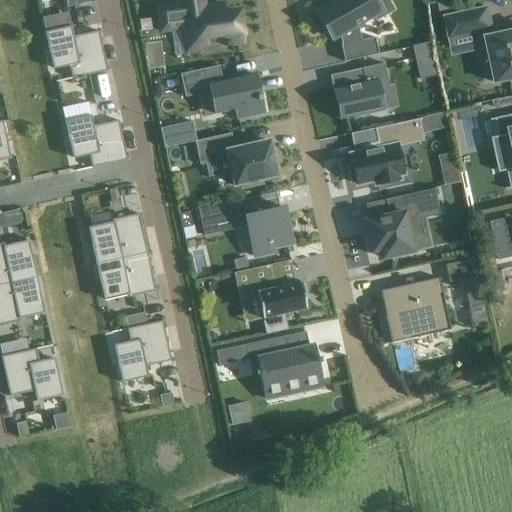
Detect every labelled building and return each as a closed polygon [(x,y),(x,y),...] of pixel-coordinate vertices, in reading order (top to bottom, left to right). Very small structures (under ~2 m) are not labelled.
[(186,51),(225,45),(225,46),(230,46),(230,44),(242,43),(238,11),(223,13),(222,3),(204,6),(203,0),(195,0),(179,2),(179,5),(156,8),(159,32),(182,28),(186,51)] [(337,0),(318,11),(333,38),(339,35),(341,45),(340,45),(344,62),(378,54),(374,38),(361,41),(361,40),(357,25),(374,15),(366,2),(369,0),(337,0)] [(511,30),(491,36),(490,30),(492,29),(488,8),(445,17),(450,39),(475,33),(477,45),(487,45),(496,84),(511,80),(511,30)] [(401,30),(411,36),(411,24),(401,30)] [(71,26),(44,32),(53,69),(68,66),(71,79),(106,71),(98,31),(73,37),(71,26)] [(432,42),(414,46),(421,80),(439,76),(432,42)] [(152,50),(162,56),(162,44),(152,50)] [(341,99),(337,100),(341,120),(382,111),(377,88),(388,86),(383,63),(361,68),(364,82),(338,88),(341,99)] [(252,74),(243,76),(222,81),(218,65),(179,74),(184,97),(210,91),(215,113),(235,108),(236,114),(260,109),(258,99),(260,99),(259,94),(257,94),(256,90),(258,90),(257,86),(255,87),(252,74)] [(419,85),(430,91),(430,79),(419,85)] [(170,110),(164,120),(176,120),(170,110)] [(446,112),(428,116),(432,132),(450,128),(446,112)] [(93,126),(91,115),(64,121),(72,159),(88,155),(91,168),(126,160),(117,121),(93,126)] [(511,115),(496,119),(500,138),(510,136),(511,144),(511,168),(507,170),(511,189),(511,188),(511,115)] [(421,120),(421,118),(375,128),(378,143),(365,146),(366,151),(350,155),(352,166),(348,167),(352,182),(356,181),(356,184),(375,180),(376,185),(400,179),(399,175),(404,174),(398,147),(424,141),(420,120),(421,120)] [(0,160),(11,159),(2,121),(0,121),(0,160)] [(191,122),(160,129),(164,147),(195,141),(191,122)] [(262,178),(276,175),(273,164),(274,164),(271,152),(271,153),(268,141),(234,149),(230,133),(199,140),(194,141),(199,165),(228,159),(234,185),(242,183),(243,189),(263,184),(262,178)] [(455,153),(439,157),(446,186),(462,182),(455,153)] [(206,188),(200,199),(212,199),(206,188)] [(384,200),(387,215),(364,221),(371,252),(379,250),(381,258),(412,251),(409,236),(422,233),(419,219),(441,214),(435,189),(384,200)] [(197,210),(203,236),(247,226),(254,258),(272,254),(271,249),(291,244),(285,214),(280,215),(275,192),(197,210)] [(6,213),(0,214),(0,226),(8,225),(6,213)] [(113,222),(87,227),(95,264),(122,258),(126,257),(146,253),(137,214),(113,219),(113,222)] [(502,220),(491,222),(498,252),(504,251),(505,251),(511,249),(511,218),(508,219),(502,220)] [(193,226),(182,228),(185,240),(196,237),(193,226)] [(2,244),(0,244),(0,284),(10,283),(37,277),(29,240),(2,246),(2,244)] [(146,253),(126,257),(122,258),(95,264),(103,301),(130,295),(130,297),(154,292),(146,253)] [(245,257),(233,260),(236,272),(248,269),(245,257)] [(476,258),(444,265),(448,282),(462,279),(469,309),(486,305),(476,258)] [(265,334),(287,329),(283,312),(303,307),(304,309),(305,308),(302,294),(304,293),(301,283),(300,284),(299,281),(297,281),(298,282),(283,285),(281,277),(272,279),(268,265),(248,269),(236,272),(233,273),(238,298),(256,294),(265,334)] [(18,319),(45,313),(37,277),(10,283),(0,284),(0,325),(19,321),(18,319)] [(413,283),(379,291),(385,316),(391,343),(412,338),(410,331),(446,323),(447,330),(450,330),(438,278),(413,283)] [(145,366),(170,361),(161,321),(126,329),(129,342),(113,345),(121,383),(147,377),(145,366)] [(277,338),(215,351),(218,366),(248,359),(251,373),(256,372),(257,375),(259,374),(264,399),(283,395),(323,386),(318,362),(320,361),(319,357),(317,357),(314,346),(308,347),(305,332),(277,338)] [(8,343),(0,344),(0,350),(1,356),(10,354),(8,343)] [(10,396),(34,391),(36,401),(63,395),(55,358),(39,361),(36,349),(10,354),(1,356),(10,396)] [(432,372),(408,378),(411,391),(435,385),(432,372)] [(171,393),(159,396),(161,405),(173,403),(171,393)] [(245,403),(227,407),(231,425),(249,421),(245,403)] [(25,421),(16,424),(18,436),(18,437),(28,435),(25,421)]
